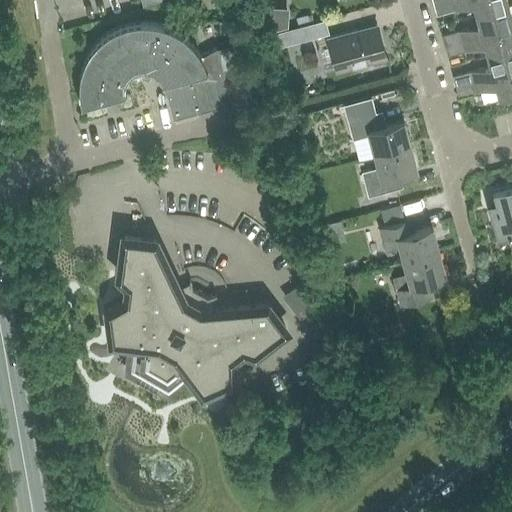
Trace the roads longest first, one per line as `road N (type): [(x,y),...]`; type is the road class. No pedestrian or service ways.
road 1 (tertiary): [(31,511),(0,332)]
road 2 (residential): [(452,162),(408,0)]
road 3 (residential): [(481,293),(452,162)]
road 4 (secondary): [(407,511),(511,432)]
